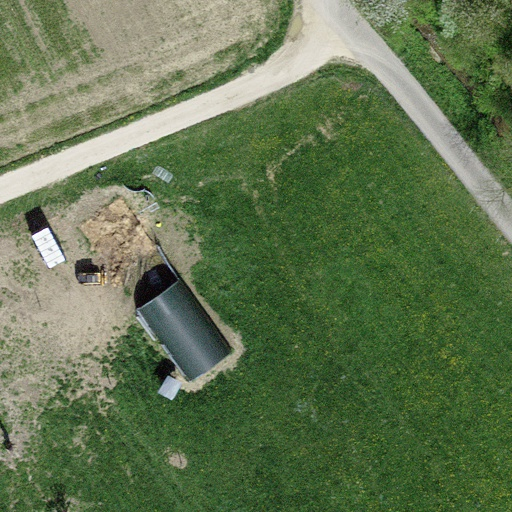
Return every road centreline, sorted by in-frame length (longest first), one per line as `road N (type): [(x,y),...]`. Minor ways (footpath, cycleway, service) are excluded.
road 1 (track): [(0,199),(362,51)]
road 2 (unclassified): [(321,0),(511,236)]
